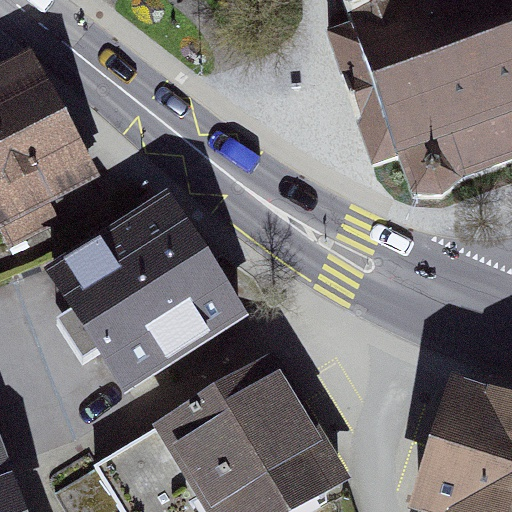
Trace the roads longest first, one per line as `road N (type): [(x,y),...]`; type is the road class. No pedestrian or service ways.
road 1 (secondary): [(6,0),(231,176),(432,302)]
road 2 (residential): [(432,302),(380,431),(373,511)]
